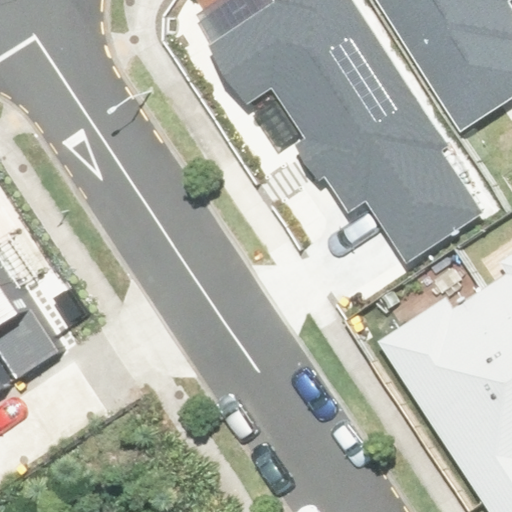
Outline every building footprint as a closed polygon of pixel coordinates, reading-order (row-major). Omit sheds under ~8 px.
[(452,144),(360,0),(284,0),(212,46),(250,104),(279,86),(315,142),(307,147),(351,216),(377,200),(413,257),(479,215),(439,152),(452,144)] [(375,0),(459,130),(511,96),(511,15),(502,0),(375,0)] [(0,267),(0,391),(1,393),(59,355),(0,267)] [(511,286),(495,297),(511,322),(511,286)] [(511,511),(511,322),(495,297),(469,314),(463,304),(398,346),(504,511),(511,511)]
